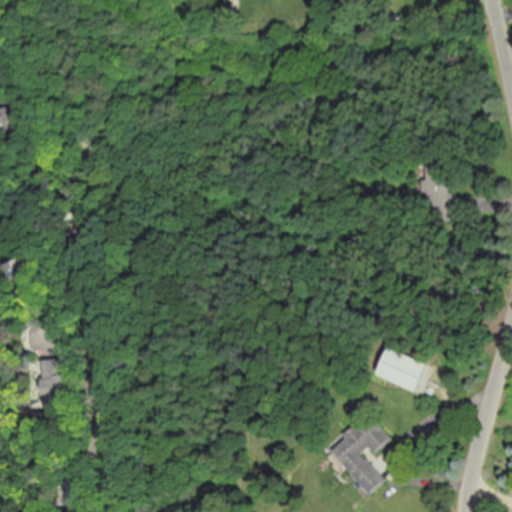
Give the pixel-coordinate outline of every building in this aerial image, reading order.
[(5,115),(17,142),(34,135),(22,108),(5,115)] [(434,164),(434,198),(458,198),(458,164),(434,164)] [(25,281),(48,272),(41,257),(19,267),(25,281)] [(424,393),(436,366),(397,349),(385,376),(424,393)] [(58,381),(58,405),(74,405),(74,381),(58,381)] [(391,481),(369,452),(376,446),(380,452),(396,439),(377,415),(350,436),(354,440),(339,451),(373,495),(391,481)] [(78,507),(100,507),(100,479),(78,479),(78,507)]
